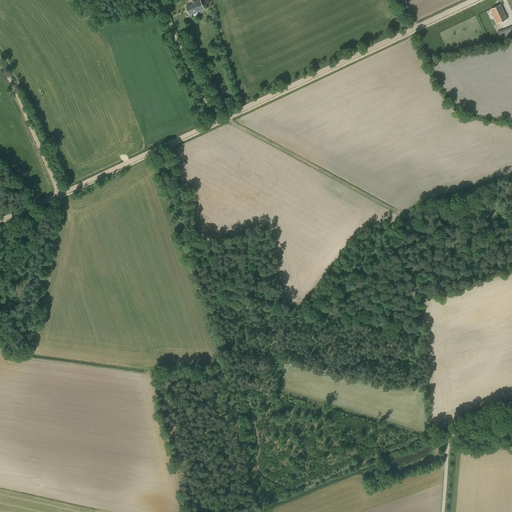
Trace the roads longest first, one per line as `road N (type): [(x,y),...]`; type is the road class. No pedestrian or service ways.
road 1 (track): [(227,115),(411,223),(468,233),(511,220)]
road 2 (track): [(213,121),(474,0)]
road 3 (track): [(405,219),(419,309),(415,385)]
road 4 (track): [(59,195),(0,54)]
road 5 (track): [(213,121),(159,0)]
